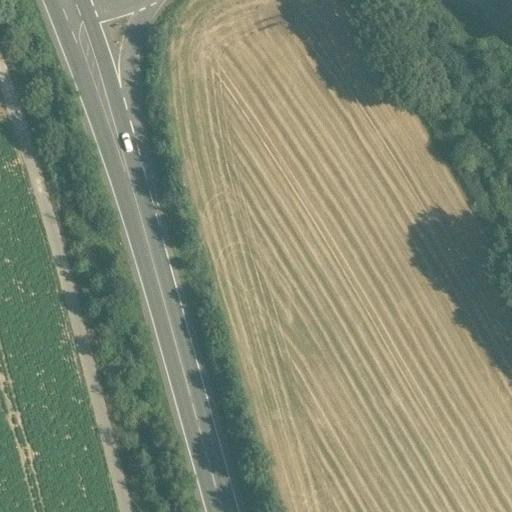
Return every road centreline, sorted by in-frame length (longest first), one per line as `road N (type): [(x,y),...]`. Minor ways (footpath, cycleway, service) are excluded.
road 1 (primary): [(120,144),(220,511)]
road 2 (primary): [(67,0),(120,144)]
road 3 (primary): [(120,144),(120,72),(140,0)]
